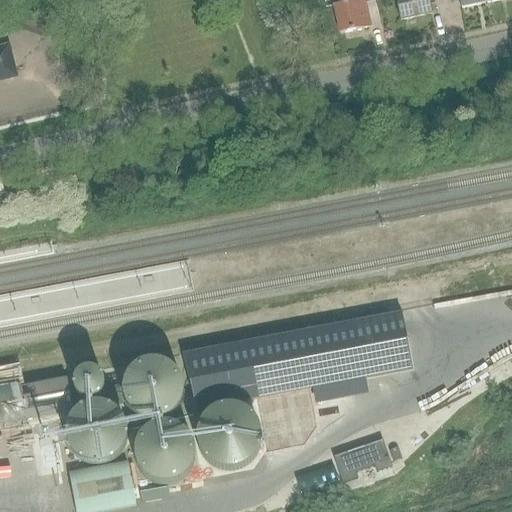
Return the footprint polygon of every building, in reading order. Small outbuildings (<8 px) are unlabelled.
[(341,35),(372,29),(366,0),(364,0),(335,6),(341,35)] [(429,2),(437,0),(397,0),(402,23),(432,16),(429,2)] [(485,0),(459,0),(462,10),(487,5),(485,0)] [(0,77),(11,74),(6,51),(0,52),(0,77)] [(399,315),(183,357),(193,400),(187,401),(190,413),(312,390),(366,380),(413,371),(402,315),(399,315)] [(511,316),(463,325),(465,336),(511,327),(511,316)] [(123,391),(123,394),(123,396),(124,399),(124,401),(125,404),(126,407),(127,409),(129,412),(131,414),(133,416),(135,418),(138,420),(140,421),(143,422),(145,423),(148,423),(151,424),(153,424),(156,424),(158,423),(161,423),(164,422),(166,421),(169,420),(171,418),(174,416),(176,414),(177,412),(179,409),(180,407),(182,404),(182,401),(183,399),(183,396),(183,394),(183,391),(183,389),(182,386),(182,383),(180,381),(179,378),(177,376),(176,373),(174,371),(171,370),(169,368),(166,367),(164,365),(161,365),(158,364),(156,364),(153,364),(151,364),(148,364),(145,365),(143,365),(140,367),(138,368),(135,370),(133,371),(131,373),(129,376),(127,378),(126,381),(125,383),(124,386),(124,389),(123,391)] [(80,388),(79,391),(80,395),(81,398),(83,401),(85,403),(88,405),(91,406),(95,407),(96,407),(98,406),(101,405),(104,403),(107,401),(109,398),(110,395),(110,391),(110,388),(109,385),(107,382),(104,379),(101,377),(98,376),(95,376),(91,376),(88,377),(85,379),(83,382),(81,385),(80,388)] [(21,387),(0,391),(0,429),(27,425),(26,420),(70,412),(64,382),(21,390),(21,387)] [(263,419),(263,422),(263,425),(263,428),(264,430),(265,433),(267,435),(268,437),(270,439),(272,441),(273,442),(275,443),(277,444),(279,445),(282,446),(284,446),(287,447),(289,447),(292,446),(295,446),(298,445),(300,443),(303,442),(305,440),(307,438),(308,436),(310,433),(311,431),(312,429),(312,426),(312,424),(313,422),(312,420),(312,417),(312,415),(311,413),(310,410),(308,408),(307,406),(305,404),(303,402),(300,400),(298,399),(295,398),(292,397),(289,397),(287,397),(284,397),(282,398),(279,398),(277,399),(275,400),(273,401),(272,403),(270,405),(268,406),(267,409),(265,411),(264,413),(263,416),(263,419)] [(67,433),(67,437),(67,440),(68,444),(69,447),(70,450),(71,453),(73,455),(75,458),(77,460),(80,461),(82,463),(84,464),(87,465),(90,466),(92,466),(96,467),(99,467),(102,466),(105,465),(109,464),(112,463),(115,461),(117,459),(120,456),(122,453),(123,451),(125,448),(126,445),(126,442),(127,439),(127,437),(127,434),(126,431),(126,428),(125,426),(123,423),(122,420),(120,417),(117,415),(115,413),(112,411),(109,409),(105,408),(102,407),(99,407),(96,407),(95,407),(92,407),(90,408),(87,408),(84,409),(82,411),(80,412),(77,414),(75,416),(73,418),(71,421),(70,424),(69,427),(68,430),(67,433)] [(197,437),(197,440),(197,444),(198,448),(199,451),(200,454),(202,457),(204,460),(206,463),(208,465),(211,467),(213,468),(216,469),(218,471),(221,471),(224,472),(228,472),(231,472),(235,472),(238,471),(242,470),(245,468),(248,466),(251,464),(253,461),(256,458),(257,455),(259,452),(260,449),(261,446),(261,443),(261,440),(261,438),(261,435),(260,432),(259,428),(257,425),(256,423),(253,420),(251,417),(248,415),(245,413),(242,411),(238,410),(235,409),(231,408),(228,408),(224,409),(221,409),(218,410),(216,411),(213,413),(211,414),(208,416),(206,418),(204,421),(202,423),(200,426),(199,430),(198,433),(197,437)] [(136,449),(135,453),(135,457),(135,461),(136,465),(137,469),(139,472),(141,475),(144,478),(146,480),(149,482),(152,484),(155,485),(158,486),(162,487),(166,487),(170,486),(174,485),(177,484),(181,482),(184,480),(187,477),(190,474),(192,470),(193,467),(194,463),(195,460),(195,457),(195,454),(194,450),(193,447),(192,443),(190,440),(187,437),(184,434),(181,432),(177,430),(174,428),(170,427),(166,427),(162,427),(158,428),(155,429),(152,430),(149,431),(146,433),(144,436),(141,438),(139,441),(137,445),(136,449)] [(393,464),(386,442),(336,459),(346,486),(361,481),(358,474),(377,468),(380,474),(395,469),(393,464)] [(127,463),(68,474),(75,511),(109,511),(136,507),(127,463)] [(337,466),(298,479),(306,500),(344,487),(337,466)]
